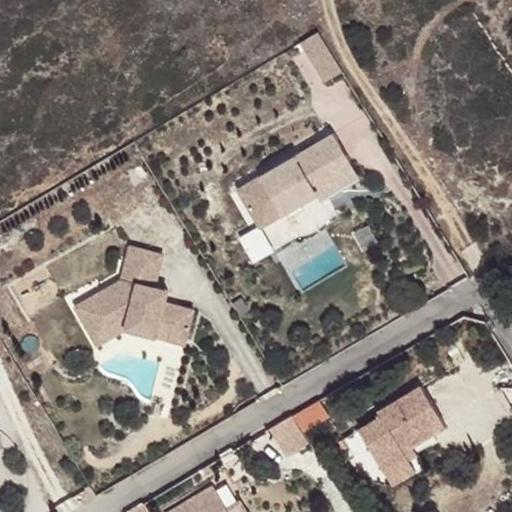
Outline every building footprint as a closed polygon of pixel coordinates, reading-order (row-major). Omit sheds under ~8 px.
[(311,92),(342,73),(318,32),(287,50),(311,92)] [(341,127),(246,183),(267,219),(324,186),(319,177),(357,155),(341,127)] [(357,155),(319,177),(324,186),(328,192),(366,170),(357,155)] [(160,245),(127,240),(121,274),(77,305),(103,341),(130,321),(190,332),(196,298),(167,292),(169,280),(155,278),(160,245)] [(360,426),(389,467),(411,452),(403,440),(410,435),(413,439),(446,416),(419,377),(377,406),(381,412),(360,426)] [(321,397),(294,414),(304,429),(331,412),(321,397)] [(294,414),(273,428),(289,453),(310,439),(304,429),(294,414)] [(411,452),(389,467),(397,478),(419,463),(411,452)] [(212,481),(169,511),(309,511),(308,510),(277,511),(276,511),(223,511),(223,510),(230,506),(212,481)]
